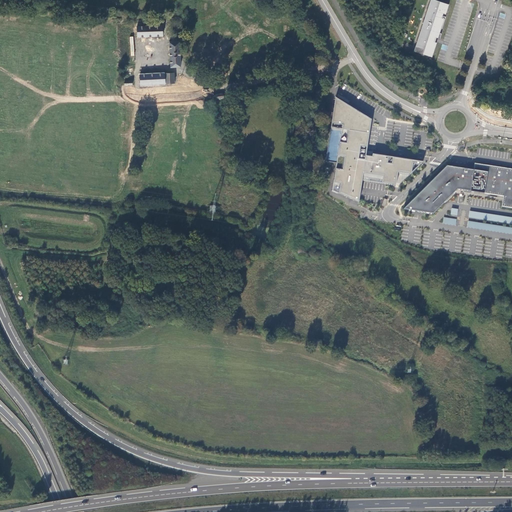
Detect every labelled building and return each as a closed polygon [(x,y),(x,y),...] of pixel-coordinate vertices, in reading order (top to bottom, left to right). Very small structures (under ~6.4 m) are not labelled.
[(449,4),(435,0),(429,0),(415,46),(434,52),(437,42),(434,41),(435,37),(440,38),(441,33),(433,31),(434,26),(442,28),(446,16),(442,15),(443,13),(446,14),(449,4)] [(166,26),(163,26),(153,26),(137,27),(138,37),(159,36),(163,36),(163,35),(163,29),(166,29),(166,26)] [(159,36),(138,37),(138,44),(159,43),(159,36)] [(181,67),(179,41),(169,41),(171,67),(181,67)] [(165,84),(165,74),(140,75),(141,85),(165,84)] [(175,83),(174,74),(165,74),(165,84),(175,83)] [(371,120),(335,99),(325,161),(337,163),(333,191),(358,203),(360,189),(361,181),(395,186),(397,173),(410,175),(423,163),(372,155),(372,158),(365,157),(371,120)] [(446,166),(402,210),(418,212),(432,214),(457,190),(503,197),(502,202),(502,207),(511,208),(511,169),(479,164),(478,171),(446,166)] [(511,218),(469,213),(469,218),(511,224),(511,218)] [(511,228),(468,222),(467,227),(511,233),(511,228)]
